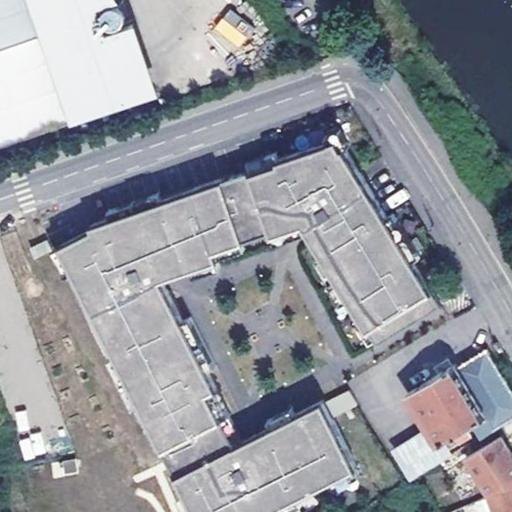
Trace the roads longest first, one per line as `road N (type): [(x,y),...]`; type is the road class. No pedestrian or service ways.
road 1 (residential): [(357,82),(0,198)]
road 2 (residential): [(357,82),(383,102),(511,311)]
road 3 (unknown): [(0,280),(52,434)]
